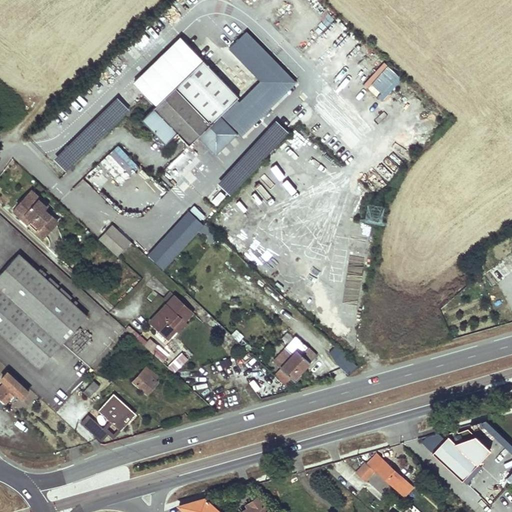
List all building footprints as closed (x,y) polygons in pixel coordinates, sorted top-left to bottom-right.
[(268,12),(261,18),(272,29),(278,22),(268,12)] [(170,93),(142,121),(155,134),(166,145),(177,134),(179,136),(201,114),(229,87),(204,61),(176,88),(170,93)] [(166,89),(170,93),(176,88),(172,84),(166,89)] [(179,136),(189,146),(200,135),(216,151),(234,134),(218,117),(239,97),(229,87),(201,114),(179,136)] [(429,118),(419,127),(431,138),(440,129),(429,118)] [(162,149),(166,145),(155,134),(151,138),(162,149)] [(174,170),(189,185),(207,166),(192,151),(174,170)] [(271,161),(264,166),(273,179),(280,173),(271,161)] [(271,191),(277,186),(264,168),(249,180),(258,191),(266,185),(271,191)] [(32,191),(17,206),(32,221),(29,224),(43,237),(57,222),(43,209),(47,205),(32,191)] [(17,206),(13,211),(28,225),(29,224),(32,221),(17,206)] [(98,238),(112,252),(126,237),(113,225),(98,238)] [(126,237),(112,252),(116,256),(130,241),(126,237)] [(20,254),(0,275),(0,288),(62,345),(88,316),(20,254)] [(0,332),(39,368),(62,345),(0,288),(0,332)] [(172,293),(165,300),(169,303),(175,296),(172,293)] [(192,313),(175,296),(169,303),(150,322),(167,339),(176,330),(184,322),(192,313)] [(179,333),(187,325),(184,322),(176,330),(179,333)] [(286,332),(280,341),(287,346),(293,337),(286,332)] [(144,345),(155,355),(161,347),(151,338),(144,345)] [(165,347),(156,357),(162,363),(171,352),(165,347)] [(297,350),(280,368),(293,380),(316,356),(308,348),(301,355),(297,350)] [(343,353),(335,360),(339,363),(338,365),(348,375),(358,367),(343,353)] [(146,368),(133,382),(148,394),(157,383),(154,380),(157,377),(146,368)] [(0,399),(4,403),(5,404),(16,393),(22,399),(29,392),(8,373),(1,379),(5,383),(1,388),(0,387),(0,399)] [(94,382),(84,393),(90,398),(100,387),(94,382)] [(30,407),(37,396),(31,392),(23,403),(30,407)] [(113,395),(99,410),(119,429),(134,414),(113,395)] [(88,416),(81,423),(99,439),(106,432),(88,416)] [(447,440),(441,434),(429,438),(424,443),(467,482),(469,480),(466,477),(479,463),(492,449),(469,429),(450,437),(447,440)] [(0,436),(0,444),(10,446),(12,438),(0,436)] [(44,454),(47,441),(17,436),(15,449),(44,454)] [(376,451),(360,455),(369,464),(379,454),(376,451)] [(379,454),(369,464),(377,471),(379,470),(406,495),(414,487),(379,454)] [(482,466),(479,463),(466,477),(469,480),(482,466)] [(376,473),(366,464),(357,473),(367,482),(376,473)] [(252,505),(243,511),(269,511),(258,497),(250,503),(252,505)] [(222,511),(207,498),(180,505),(187,511),(222,511)]
